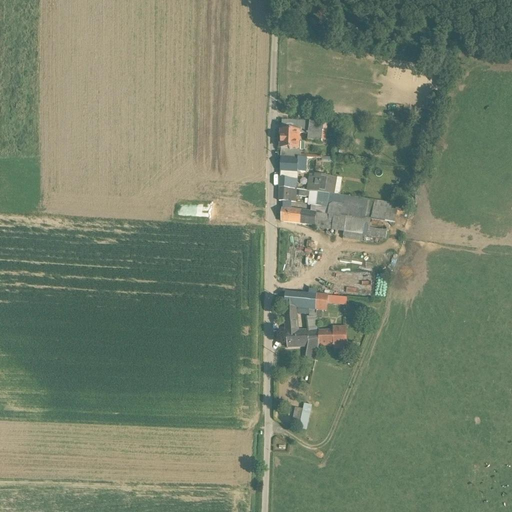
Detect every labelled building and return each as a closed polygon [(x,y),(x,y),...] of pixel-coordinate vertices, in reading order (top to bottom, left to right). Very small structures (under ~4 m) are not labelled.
[(310,124),(283,123),(282,133),(298,134),(309,136),(310,127),(310,124)] [(323,134),(323,129),(313,127),(310,127),(309,136),(314,137),(313,142),(321,143),(322,143),(323,134)] [(298,134),(282,133),(281,150),(298,151),(298,134)] [(297,160),(281,158),(280,172),(297,173),(297,160)] [(315,176),(315,179),(310,178),(308,193),(310,193),(318,194),(325,195),(328,178),(315,176)] [(328,178),(325,195),(329,195),(334,196),(336,180),(328,178)] [(298,181),(280,179),(280,189),(297,191),(298,181)] [(297,191),(280,189),(279,202),(296,203),(296,197),(297,191)] [(318,194),(310,193),(310,199),(309,206),(316,207),(318,194)] [(325,195),(318,194),(316,207),(324,208),(325,201),(328,202),(329,195),(325,195)] [(317,215),(315,227),(344,231),(342,239),(376,244),(377,237),(385,239),(386,231),(370,229),(371,220),(395,224),(398,206),(334,196),(329,195),(328,202),(325,201),(324,208),(327,208),(326,216),(317,215)] [(294,211),(282,210),(281,222),(301,225),(302,212),(297,212),(297,209),(295,209),(294,211)] [(317,215),(302,212),(301,225),(315,227),(317,215)] [(316,296),(286,293),(285,309),(315,311),(316,296)] [(337,298),(316,296),(315,311),(337,313),(337,312),(337,298)] [(346,299),(337,298),(337,312),(345,313),(346,299)] [(309,333),(298,334),(297,318),(285,318),(287,349),(310,348),(311,348),(319,348),(319,333),(309,333)] [(316,319),(307,319),(309,333),(315,333),(315,331),(318,331),(316,319)] [(345,329),(336,330),(336,333),(334,333),(334,347),(334,350),(346,350),(345,329)] [(334,333),(319,333),(319,348),(334,347),(334,333)] [(311,348),(310,348),(306,361),(308,361),(307,362),(309,362),(309,361),(315,363),(319,348),(311,348)] [(297,410),(293,427),(299,429),(303,411),(297,410)]
